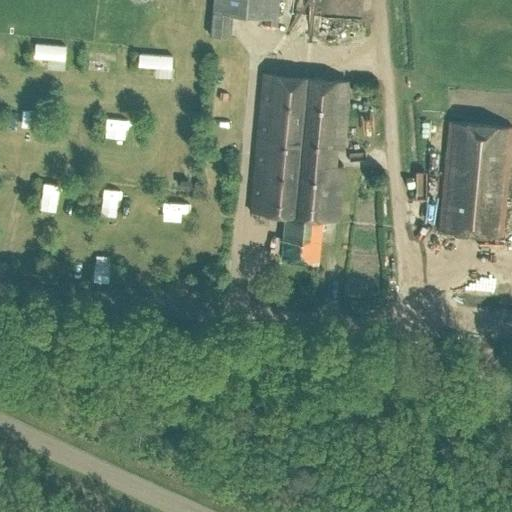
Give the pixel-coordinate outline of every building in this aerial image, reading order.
[(277,26),(279,0),(211,0),(209,35),(226,36),(228,14),(264,17),(263,25),(277,26)] [(27,66),(27,40),(0,39),(0,57),(8,58),(8,66),(27,66)] [(49,68),(67,73),(72,52),(54,48),(49,68)] [(101,51),(101,67),(134,67),(135,52),(101,51)] [(337,220),(343,168),(351,80),(264,72),(251,212),(289,215),(285,256),(317,259),(321,219),(337,220)] [(502,92),(502,77),(455,76),(455,91),(502,92)] [(67,134),(87,135),(89,115),(69,113),(67,134)] [(504,235),(511,147),(511,123),(448,118),(438,229),(504,235)]
